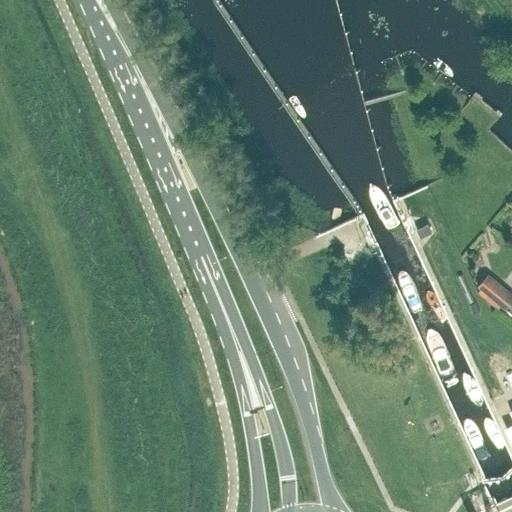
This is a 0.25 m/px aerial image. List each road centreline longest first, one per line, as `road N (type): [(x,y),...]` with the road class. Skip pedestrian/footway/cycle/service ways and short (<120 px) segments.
road 1 (primary): [(336,511),(272,325),(170,117),(139,76)]
road 2 (primary): [(139,76),(139,126),(230,352)]
road 3 (primary): [(230,352),(251,365),(261,387),(285,465),(287,511)]
road 4 (primary): [(230,352),(259,511)]
